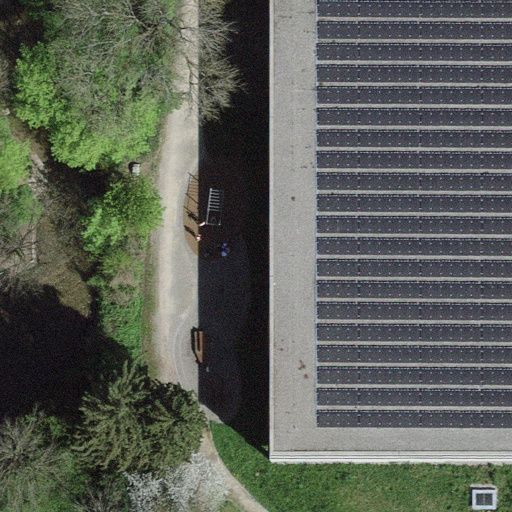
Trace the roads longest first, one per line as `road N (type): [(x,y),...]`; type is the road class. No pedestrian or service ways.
road 1 (track): [(197,446),(159,365),(153,286),(191,0)]
road 2 (unknown): [(446,333),(376,309),(323,279),(305,235),(339,0)]
road 3 (unknown): [(494,0),(446,333)]
